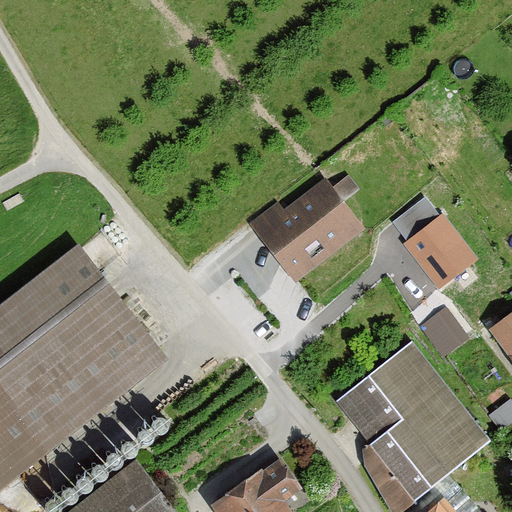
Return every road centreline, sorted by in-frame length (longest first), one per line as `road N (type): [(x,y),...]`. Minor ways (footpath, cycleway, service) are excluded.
road 1 (residential): [(354,511),(71,147)]
road 2 (track): [(0,27),(71,147)]
road 3 (unknown): [(283,420),(212,486),(200,511)]
